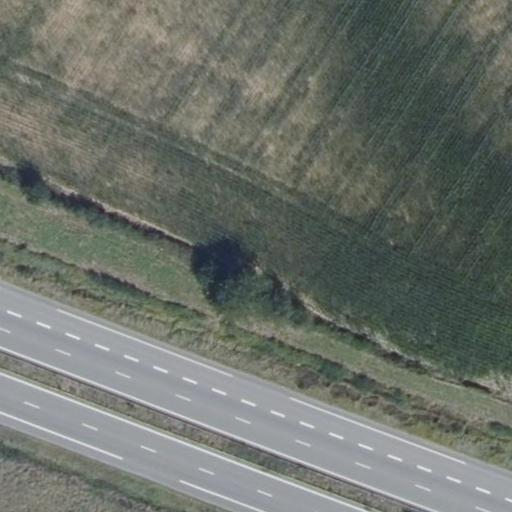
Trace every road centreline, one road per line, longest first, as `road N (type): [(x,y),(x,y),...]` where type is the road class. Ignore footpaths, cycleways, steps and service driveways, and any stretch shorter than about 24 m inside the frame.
road 1 (trunk): [(501,511),(0,325)]
road 2 (trunk): [(0,392),(318,511)]
